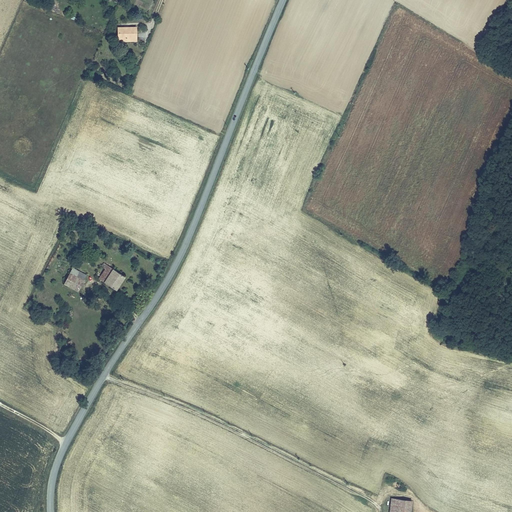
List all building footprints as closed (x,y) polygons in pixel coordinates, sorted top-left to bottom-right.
[(119,42),(123,42),(123,38),(137,38),(137,28),(119,28),(119,42)] [(116,290),(125,277),(106,264),(100,274),(97,273),(95,277),(116,290)] [(65,284),(72,288),(76,279),(83,282),(86,276),(73,269),(65,284)] [(76,279),(72,288),(78,291),(83,282),(76,279)] [(400,507),(401,500),(392,499),(390,511),(410,511),(411,509),(400,507)] [(412,501),(401,500),(400,507),(411,509),(412,501)]
